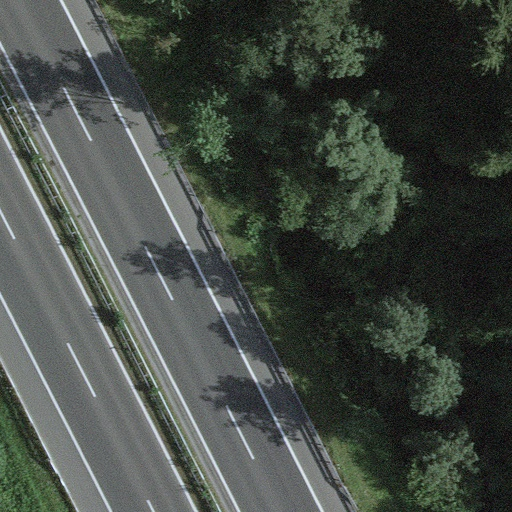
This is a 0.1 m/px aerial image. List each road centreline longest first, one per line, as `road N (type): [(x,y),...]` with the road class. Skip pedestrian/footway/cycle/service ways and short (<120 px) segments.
road 1 (motorway): [(274,511),(10,0)]
road 2 (motorway): [(0,232),(141,511)]
